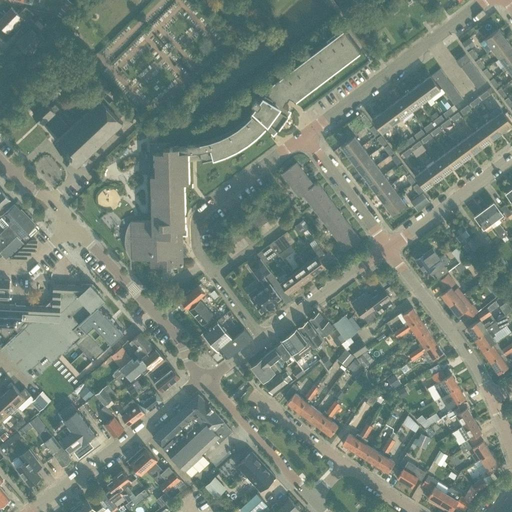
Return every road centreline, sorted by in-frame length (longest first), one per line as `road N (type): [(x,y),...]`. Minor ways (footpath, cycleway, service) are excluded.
road 1 (residential): [(262,337),(202,258),(195,228),(210,204),(306,135)]
road 2 (residential): [(306,135),(483,0)]
road 3 (residential): [(29,511),(202,377)]
road 4 (tertiary): [(202,377),(180,340),(75,226)]
road 5 (residential): [(494,396),(387,248)]
road 6 (tertiary): [(312,501),(205,381)]
road 7 (unclassified): [(387,248),(511,157)]
road 8 (unclassified): [(262,337),(387,248)]
road 9 (residential): [(387,248),(306,135)]
